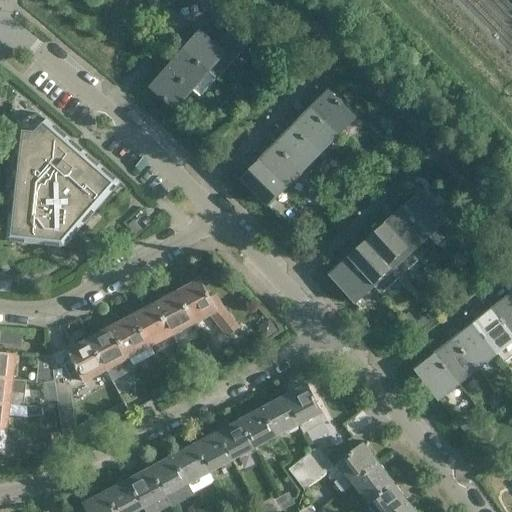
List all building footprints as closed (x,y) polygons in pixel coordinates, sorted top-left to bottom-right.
[(208,14),(214,7),(205,0),(200,0),(197,4),(208,14)] [(219,32),(229,20),(222,14),(212,26),(219,32)] [(225,37),(235,25),(229,20),(219,32),(225,37)] [(201,32),(183,52),(208,73),(209,72),(218,79),(252,39),(235,25),(225,37),(219,32),(212,26),(205,35),(201,32)] [(192,91),(208,73),(183,52),(167,70),(192,91)] [(176,110),(192,91),(167,70),(151,89),(176,110)] [(311,109),(338,135),(356,117),(329,91),(311,109)] [(321,153),(338,135),(311,109),(294,126),(321,153)] [(41,114),(20,122),(8,241),(65,246),(120,183),(84,151),(82,152),(73,144),(74,142),(41,114)] [(304,171),(321,153),(294,126),(277,144),(304,171)] [(260,161),(287,188),(304,171),(277,144),(260,161)] [(269,206),(287,188),(260,161),(242,179),(269,206)] [(404,208),(430,236),(449,219),(423,191),(404,208)] [(411,253),(430,236),(404,208),(386,224),(411,253)] [(398,275),(416,258),(411,253),(386,224),(367,241),(398,275)] [(380,292),(398,275),(367,241),(348,258),(375,286),(380,292)] [(356,303),(375,286),(348,258),(330,275),(356,303)] [(186,307),(195,323),(211,314),(228,336),(238,327),(222,307),(222,306),(219,307),(212,295),(209,296),(201,280),(178,292),(186,307)] [(172,334),(195,323),(186,307),(178,292),(156,304),(172,334)] [(511,292),(493,308),(511,331),(511,292)] [(150,346),(151,346),(172,334),(156,304),(134,316),(136,320),(150,346)] [(511,331),(493,308),(479,319),(473,323),(497,353),(511,340),(511,331)] [(128,358),(150,346),(136,320),(134,316),(112,327),(128,358)] [(473,323),(454,338),(478,368),(497,353),(473,323)] [(106,370),(128,358),(112,327),(90,339),(106,370)] [(478,368),(454,338),(435,354),(458,383),(478,368)] [(84,382),(106,370),(90,339),(67,351),(67,350),(52,355),(56,379),(63,378),(64,384),(70,383),(71,384),(84,382)] [(0,378),(13,380),(16,354),(0,352),(0,378)] [(56,382),(56,379),(52,355),(52,354),(49,356),(41,357),(38,357),(36,382),(42,383),(44,382),(44,383),(56,382)] [(458,383),(435,354),(415,370),(439,399),(458,383)] [(0,403),(10,405),(13,380),(0,378),(0,403)] [(57,395),(72,393),(71,384),(70,383),(64,384),(63,378),(56,379),(56,382),(57,395)] [(59,404),(57,395),(56,382),(44,383),(46,394),(50,404),(59,404)] [(285,397),(300,425),(323,412),(308,384),(285,397)] [(59,410),(74,408),(72,393),(57,395),(59,404),(59,410)] [(263,408),(278,436),(300,425),(285,397),(263,408)] [(14,405),(10,405),(0,403),(0,428),(8,430),(9,416),(13,416),(28,418),(53,412),(53,409),(29,407),(29,406),(14,405)] [(61,423),(76,421),(74,408),(59,410),(61,423)] [(256,448),(278,436),(263,408),(241,420),(256,448)] [(464,419),(458,423),(463,431),(470,426),(464,419)] [(234,460),(256,448),(241,420),(219,432),(234,460)] [(76,421),(61,423),(63,437),(78,435),(76,421)] [(234,460),(219,432),(196,444),(211,472),(234,460)] [(49,457),(50,457),(61,456),(58,433),(46,434),(49,457)] [(354,484),(379,464),(363,443),(338,463),(332,467),(325,458),(305,473),(312,483),(328,471),(336,482),(334,484),(341,493),(354,484)] [(194,493),(208,485),(216,481),(211,472),(196,444),(174,456),(194,493)] [(305,473),(325,458),(317,447),(297,463),(305,473)] [(174,456),(152,468),(167,496),(172,505),(194,493),(174,456)] [(312,483),(305,473),(297,463),(289,470),(304,489),(312,483)] [(379,464),(354,484),(369,504),(394,484),(379,464)] [(129,480),(144,508),(167,496),(152,468),(129,480)] [(118,511),(136,511),(144,508),(129,480),(107,491),(118,511)] [(399,511),(410,504),(394,484),(369,504),(370,505),(368,508),(371,511),(399,511)] [(118,511),(107,491),(84,504),(88,511),(118,511)] [(281,496),(287,508),(295,504),(289,492),(281,496)] [(280,511),(287,508),(281,496),(274,500),(280,511)]
